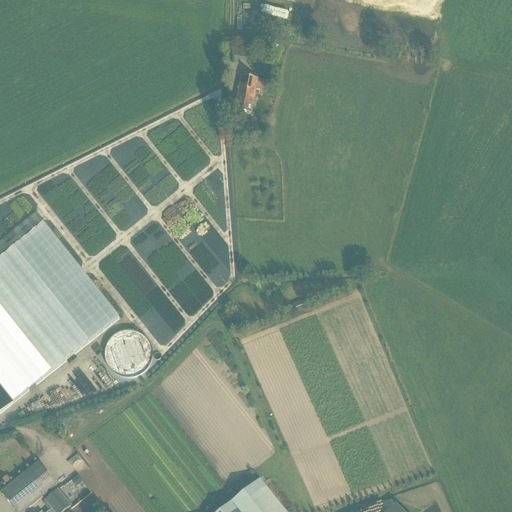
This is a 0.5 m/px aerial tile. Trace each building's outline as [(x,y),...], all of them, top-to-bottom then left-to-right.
[(250,63),(251,58),(252,52),(234,49),(234,60),(250,63)] [(242,78),(236,111),(250,114),(251,114),(256,90),(256,88),(273,91),(274,84),(264,82),(251,79),(242,78)] [(44,226),(0,260),(0,387),(13,404),(88,345),(119,320),(44,226)] [(301,301),(292,305),(295,312),(295,313),(304,309),(304,308),(304,307),(301,302),(301,301)] [(100,348),(93,353),(97,357),(103,352),(100,348)] [(0,414),(11,406),(13,404),(0,387),(0,414)] [(15,511),(25,511),(27,510),(57,487),(38,463),(8,487),(1,493),(15,511)] [(8,477),(2,481),(5,485),(11,481),(8,477)] [(79,477),(72,482),(77,487),(83,483),(79,477)] [(284,511),(266,489),(260,481),(221,511),(284,511)] [(52,509),(48,511),(65,511),(71,507),(58,491),(45,501),(52,509)]
